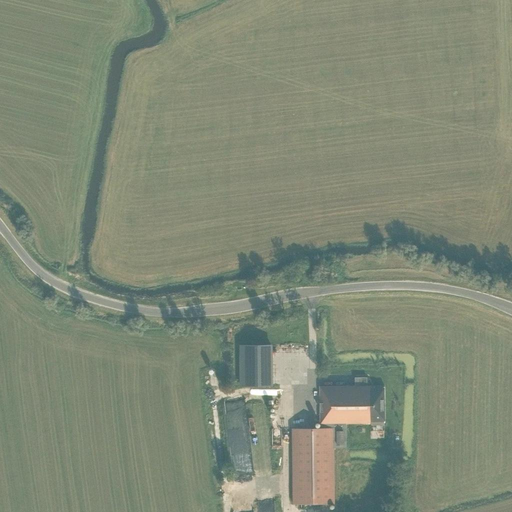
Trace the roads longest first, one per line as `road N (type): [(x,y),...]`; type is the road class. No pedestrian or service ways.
road 1 (tertiary): [(511,308),(408,285),(339,288),(212,311),(137,310),(50,281),(0,225)]
road 2 (track): [(313,415),(287,416),(285,479),(225,499),(227,511)]
